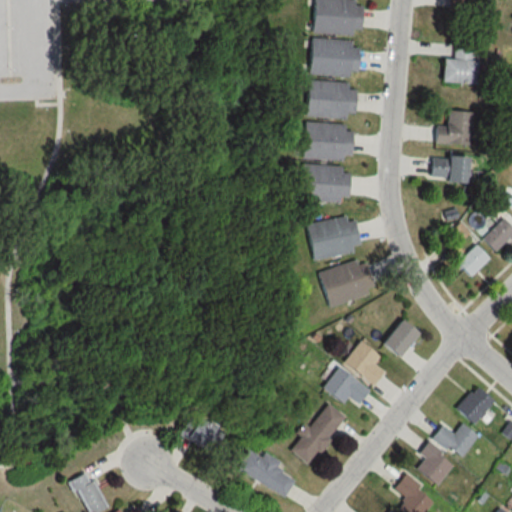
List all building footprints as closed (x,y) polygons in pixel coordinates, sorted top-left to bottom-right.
[(308,0),(307,31),(354,34),(356,0),(308,0)] [(304,73),(351,75),(353,41),(306,38),(304,73)] [(472,82),(473,43),(449,42),(448,57),(437,56),(437,81),(472,82)] [(301,116),(347,118),(349,82),(302,80),(301,116)] [(430,143),(467,144),(468,109),(441,109),(441,124),(430,124),(430,143)] [(297,156),(344,159),(346,125),(299,122),(297,156)] [(426,178),(451,177),(451,181),(463,181),(463,153),(425,153),(426,178)] [(296,165),(295,199),(342,200),(343,166),(296,165)] [(354,250),(349,215),(301,222),(307,257),(354,250)] [(477,236),(490,249),(510,230),(497,217),(477,236)] [(452,262),(465,275),(483,257),(470,243),(452,262)] [(378,340),(396,355),(415,331),(397,316),(378,340)] [(375,355),(355,340),(338,362),(367,383),(377,370),(368,364),(375,355)] [(319,383),(350,408),(365,389),(334,364),(319,383)] [(454,406),(470,419),(485,399),(469,386),(454,406)] [(326,395),(344,410),(307,456),(289,442),(326,395)] [(459,457),(473,432),(455,422),(449,432),(434,424),(426,438),(459,457)] [(414,449),(429,475),(444,466),(429,440),(414,449)] [(248,443),(296,471),(284,491),(236,462),(248,443)] [(62,481),(81,511),(98,511),(104,509),(80,470),(62,481)] [(400,507),(419,497),(405,472),(386,483),(400,507)]
